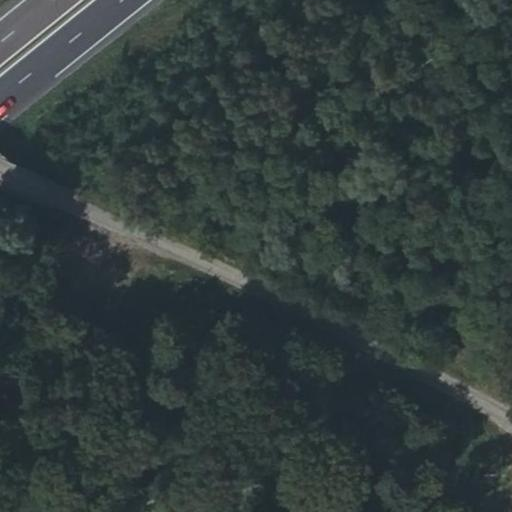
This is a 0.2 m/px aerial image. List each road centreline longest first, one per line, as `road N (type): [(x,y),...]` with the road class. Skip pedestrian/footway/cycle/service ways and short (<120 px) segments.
road 1 (unclassified): [(0,166),(465,392),(511,425)]
road 2 (motorway): [(0,103),(127,0)]
